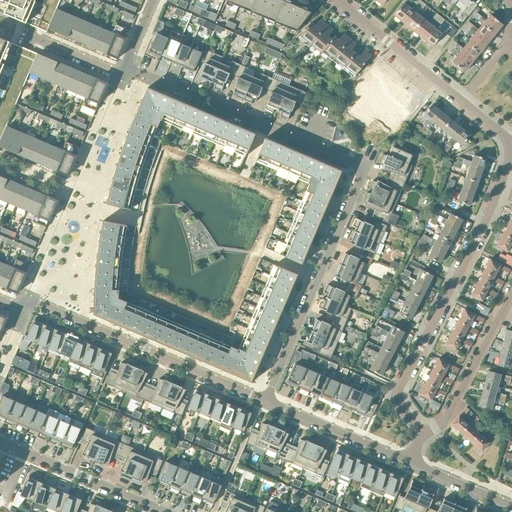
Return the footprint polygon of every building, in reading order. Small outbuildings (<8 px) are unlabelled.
[(30,12),(35,2),(31,0),(10,0),(9,3),(30,12)] [(46,31),(56,9),(59,0),(32,0),(35,1),(35,2),(30,12),(26,22),(31,25),(46,31)] [(250,11),(255,0),(241,0),(239,6),(250,11)] [(263,16),(269,0),(255,0),(250,11),(263,16)] [(274,21),(283,0),(282,0),(269,0),(263,16),(274,21)] [(286,27),(295,6),(290,3),(291,1),(286,0),(284,0),(284,1),(283,0),(274,21),(286,27)] [(405,24),(422,2),(419,0),(416,0),(413,4),(410,8),(404,4),(395,16),(405,24)] [(474,0),(458,0),(459,0),(468,8),(464,12),(468,15),(477,5),(473,2),(474,0)] [(414,31),(424,19),(418,15),(426,5),(422,2),(405,24),(414,31)] [(4,13),(26,22),(30,12),(9,3),(4,13)] [(126,3),(124,7),(135,12),(137,8),(126,3)] [(204,16),(206,11),(195,6),(193,11),(204,16)] [(300,8),(295,6),(286,27),(296,31),(311,12),(306,10),(307,8),(301,7),(300,8)] [(57,32),(65,13),(56,9),(46,31),(47,32),(48,28),(57,32)] [(134,15),(123,10),(121,15),(132,20),(134,15)] [(66,36),(75,17),(65,13),(57,32),(66,36)] [(437,22),(441,17),(437,14),(432,19),(429,24),(424,19),(414,31),(423,39),(433,27),(437,22)] [(483,24),(495,34),(503,25),(491,15),(483,24)] [(84,21),(75,17),(66,36),(76,40),(84,21)] [(216,25),(202,19),(200,25),(214,31),(216,25)] [(311,45),(327,24),(321,19),(316,25),(312,22),(300,36),(311,45)] [(160,58),(161,56),(168,38),(162,36),(164,23),(158,20),(152,34),(156,35),(149,51),(156,53),(154,56),(160,58)] [(86,44),(94,25),(84,21),(76,40),(86,44)] [(465,26),(471,30),(474,26),(469,21),(465,26)] [(321,53),(332,39),(328,36),(333,29),(327,24),(311,45),(321,53)] [(475,26),(472,31),(488,43),(495,34),(483,24),(479,30),(475,26)] [(95,48),(103,29),(94,25),(86,44),(95,48)] [(111,45),(107,54),(118,58),(130,31),(116,25),(113,33),(108,44),(111,45)] [(457,30),(453,26),(446,34),(450,37),(457,30)] [(468,34),(471,30),(465,26),(462,29),(468,34)] [(433,46),(442,34),(433,27),(423,39),(433,46)] [(105,52),(108,44),(113,33),(103,29),(95,48),(105,52)] [(488,43),(472,31),(468,35),(472,38),(468,43),(480,53),(488,43)] [(233,32),(229,47),(244,51),(248,36),(233,32)] [(335,35),(332,39),(321,53),(324,50),(334,58),(351,38),(344,33),(339,39),(336,36),(335,35)] [(0,50),(4,53),(9,42),(0,37),(0,50)] [(171,62),(172,61),(179,43),(168,38),(161,56),(166,58),(165,60),(171,62)] [(266,43),(278,48),(280,42),(268,38),(266,43)] [(357,43),(351,38),(334,58),(345,67),(356,53),(356,52),(355,53),(351,49),(357,43)] [(450,45),(460,52),(463,48),(459,45),(454,40),(450,45)] [(0,139),(6,126),(18,97),(37,53),(17,45),(9,42),(4,53),(0,61),(0,62),(4,64),(3,64),(0,72),(0,139)] [(182,67),(183,66),(191,48),(179,43),(172,61),(178,63),(177,65),(182,67)] [(191,48),(183,66),(189,68),(188,69),(193,72),(204,48),(192,43),(191,48)] [(212,81),(220,62),(210,58),(213,50),(211,44),(209,43),(206,49),(205,52),(201,61),(206,63),(202,72),(203,73),(201,77),(212,81)] [(480,53),(468,43),(460,53),(472,62),(480,53)] [(456,56),(460,52),(450,45),(447,48),(452,53),(456,56)] [(360,56),(356,53),(345,67),(355,76),(372,56),(365,50),(360,56)] [(39,77),(47,57),(38,53),(29,73),(39,77)] [(472,62),(460,53),(453,62),(465,72),(472,62)] [(244,55),(241,63),(246,65),(250,57),(244,55)] [(47,57),(39,77),(48,81),(56,61),(47,57)] [(66,66),(56,61),(48,81),(58,85),(66,66)] [(230,66),(220,62),(212,81),(215,83),(214,88),(221,90),(224,82),(225,83),(229,73),(234,75),(239,64),(232,61),(230,66)] [(239,64),(234,75),(239,77),(235,87),(236,87),(234,91),(238,92),(236,96),(243,99),(253,77),(243,72),(245,66),(239,64)] [(67,89),(75,70),(66,66),(58,85),(67,89)] [(373,68),(359,85),(368,92),(382,74),(381,75),(373,68)] [(67,89),(76,93),(85,74),(75,70),(67,89)] [(253,77),(243,99),(251,102),(252,99),(256,100),(258,96),(258,97),(262,87),(267,89),(272,78),(261,73),(258,79),(253,77)] [(86,97),(90,86),(94,78),(85,74),(76,93),(86,97)] [(382,74),(368,92),(376,99),(390,82),(387,80),(388,79),(382,74)] [(274,108),(278,110),(288,85),(278,81),(272,78),(267,89),(272,92),(268,101),(269,101),(265,109),(272,113),(274,108)] [(107,83),(97,79),(93,87),(90,86),(86,97),(82,105),(96,111),(107,83)] [(288,85),(278,110),(281,111),(280,116),(288,119),(291,110),(292,111),(295,102),(300,104),(305,92),(288,85)] [(394,86),(380,102),(389,109),(403,93),(394,86)] [(140,105),(135,117),(157,127),(160,120),(170,97),(148,87),(140,105)] [(403,93),(389,109),(397,116),(412,99),(411,99),(403,93)] [(181,102),(170,97),(160,120),(171,125),(181,102)] [(412,99),(397,116),(406,124),(420,107),(416,104),(417,103),(412,99)] [(171,125),(181,129),(191,106),(181,102),(171,125)] [(421,131),(425,134),(428,129),(434,122),(442,112),(433,105),(429,109),(429,108),(427,110),(428,111),(424,115),(430,119),(424,126),(421,131)] [(202,111),(191,106),(181,129),(192,134),(202,111)] [(203,138),(213,115),(202,111),(192,134),(203,138)] [(442,112),(434,122),(443,130),(451,120),(442,112)] [(223,120),(213,115),(203,138),(213,143),(223,120)] [(157,127),(135,117),(131,127),(153,137),(157,127)] [(76,120),(74,124),(85,129),(87,125),(76,120)] [(234,125),(223,120),(213,143),(224,147),(234,125)] [(443,130),(452,137),(461,127),(451,120),(443,130)] [(224,147),(235,152),(244,129),(234,125),(224,147)] [(0,146),(7,149),(15,130),(6,126),(0,139),(0,146)] [(84,132),(73,127),(71,132),(82,137),(84,132)] [(153,137),(131,127),(126,138),(149,147),(153,137)] [(452,137),(447,144),(443,149),(447,152),(452,157),(457,155),(450,148),(456,141),(462,145),(462,144),(464,143),(465,141),(466,141),(467,140),(467,139),(470,135),(461,127),(452,137)] [(244,129),(235,152),(245,156),(255,134),(244,129)] [(16,153),(25,134),(15,130),(7,149),(16,153)] [(25,134),(16,153),(26,157),(34,138),(25,134)] [(34,138),(26,157),(35,161),(44,142),(34,138)] [(123,149),(145,157),(146,154),(149,147),(126,138),(125,142),(123,149)] [(256,161),(267,165),(276,143),(265,138),(256,161)] [(45,165),(53,146),(44,142),(35,161),(45,165)] [(61,163),(57,171),(68,175),(80,148),(66,142),(63,150),(58,161),(61,163)] [(276,143),(267,165),(277,169),(286,147),(276,143)] [(45,165),(55,170),(58,161),(63,150),(53,146),(45,165)] [(277,169),(287,174),(297,152),(286,147),(277,169)] [(395,173),(392,180),(404,185),(412,165),(409,164),(412,155),(406,152),(401,150),(393,147),(388,155),(387,155),(387,156),(383,154),(379,163),(384,165),(383,168),(395,173)] [(145,157),(123,149),(119,159),(142,167),(145,157)] [(298,178),(307,156),(297,152),(287,174),(298,178)] [(470,167),(483,171),(487,160),(482,158),(482,157),(480,156),(480,157),(474,155),(472,162),(464,159),(458,157),(457,162),(462,164),(470,167)] [(308,183),(318,160),(307,156),(298,178),(308,183)] [(140,172),(142,167),(119,159),(118,162),(115,170),(139,177),(140,172)] [(318,160),(308,183),(310,184),(306,192),(328,201),(341,171),(318,160)] [(483,171),(470,167),(466,178),(478,182),(483,171)] [(112,181),(136,188),(139,177),(115,170),(113,177),(112,181)] [(466,178),(462,189),(474,193),(478,182),(466,178)] [(0,193),(0,198),(7,202),(16,183),(6,179),(0,193)] [(404,185),(392,180),(389,186),(378,181),(377,182),(373,180),(369,187),(372,189),(371,192),(396,202),(404,185)] [(133,198),(136,188),(112,181),(109,192),(133,198)] [(16,183),(7,202),(17,206),(25,187),(16,183)] [(34,191),(25,187),(17,206),(26,210),(34,191)] [(474,193),(462,189),(458,200),(463,202),(463,203),(465,204),(465,203),(470,205),(474,193)] [(35,214),(40,203),(44,195),(34,191),(26,210),(35,214)] [(130,209),(133,198),(109,192),(107,204),(130,209)] [(306,192),(302,202),(324,212),(328,201),(306,192)] [(396,202),(371,192),(370,194),(367,192),(363,201),(367,203),(366,206),(378,210),(376,217),(395,226),(399,215),(392,212),(396,202)] [(57,200),(46,196),(43,204),(40,203),(35,214),(32,222),(45,228),(57,200)] [(302,202),(297,212),(319,222),(324,212),(302,202)] [(319,222),(297,212),(293,223),(315,232),(319,222)] [(445,225),(457,231),(463,220),(457,217),(458,217),(456,216),(451,214),(445,225)] [(355,232),(380,242),(387,226),(375,221),(373,225),(364,221),(364,223),(356,218),(352,226),(357,228),(355,232)] [(440,222),(438,221),(432,218),(430,223),(435,225),(438,226),(440,222)] [(101,232),(125,237),(127,226),(103,221),(101,232)] [(511,222),(510,222),(503,234),(511,237),(511,222)] [(315,232),(293,223),(288,233),(311,242),(315,232)] [(24,225),(20,234),(26,237),(30,227),(24,225)] [(440,235),(451,241),(457,231),(445,225),(440,235)] [(99,244),(123,247),(124,245),(125,237),(101,232),(99,244)] [(363,249),(361,254),(373,259),(380,242),(355,232),(350,243),(354,244),(354,245),(363,249)] [(311,242),(288,233),(284,243),(306,253),(311,242)] [(511,237),(503,234),(497,246),(508,251),(511,243),(511,237)] [(451,241),(440,235),(437,241),(433,239),(430,244),(434,246),(446,252),(451,241)] [(26,237),(24,241),(35,246),(37,242),(26,237)] [(306,253),(284,243),(279,254),(302,263),(306,253)] [(34,249),(23,244),(21,249),(32,254),(34,249)] [(122,258),(123,247),(99,244),(98,255),(122,258)] [(440,263),(446,252),(434,246),(429,256),(434,259),(433,260),(435,261),(435,260),(440,263)] [(341,265),(360,273),(364,263),(370,265),(373,259),(361,254),(359,258),(350,254),(349,256),(345,254),(341,265)] [(96,267),(120,269),(121,266),(122,258),(98,255),(97,260),(96,267)] [(11,280),(7,288),(18,292),(30,265),(17,259),(13,267),(8,278),(11,280)] [(490,259),(484,271),(495,277),(499,268),(509,273),(511,270),(490,259)] [(398,270),(400,264),(393,261),(390,266),(398,270)] [(0,284),(5,287),(8,278),(13,267),(3,263),(0,271),(0,284)] [(275,265),(270,276),(292,285),(297,274),(275,265)] [(347,287),(358,292),(361,285),(355,282),(360,273),(341,265),(336,276),(340,277),(340,278),(349,282),(347,287)] [(120,280),(120,269),(96,267),(95,278),(120,280)] [(416,281),(428,287),(433,276),(428,273),(429,273),(427,272),(422,270),(416,281)] [(484,271),(478,283),(489,289),(493,280),(503,285),(505,282),(495,277),(484,271)] [(384,274),(381,281),(389,285),(392,277),(384,274)] [(270,276),(266,286),(288,296),(292,285),(270,276)] [(94,290),(119,291),(119,290),(120,280),(95,278),(94,290)] [(411,291),(422,297),(428,287),(416,281),(414,285),(411,291)] [(478,283),(471,295),(482,301),(487,292),(496,297),(498,294),(489,289),(478,283)] [(327,298),(346,306),(350,296),(356,298),(358,292),(347,287),(345,291),(336,287),(335,289),(328,285),(324,292),(328,294),(327,298)] [(288,296),(266,286),(261,297),(283,306),(288,296)] [(118,298),(119,291),(94,290),(94,298),(94,314),(118,298)] [(405,302),(417,308),(422,297),(411,291),(405,302)] [(261,297),(256,307),(279,317),(283,306),(261,297)] [(115,323),(125,301),(118,298),(94,314),(115,323)] [(334,315),(332,320),(344,325),(351,308),(346,306),(327,298),(325,301),(320,300),(318,308),(326,310),(326,311),(334,315)] [(125,301),(115,323),(126,328),(135,306),(125,301)] [(411,319),(417,308),(405,302),(400,313),(405,315),(404,316),(406,317),(406,316),(411,319)] [(479,303),(475,310),(487,316),(490,309),(479,303)] [(126,328),(136,332),(146,310),(135,306),(126,328)] [(279,317),(256,307),(252,318),(274,328),(279,317)] [(383,313),(392,318),(395,312),(386,307),(383,313)] [(458,321),(469,326),(474,318),(483,323),(485,319),(475,315),(464,309),(458,321)] [(136,332),(147,337),(156,315),(146,310),(136,332)] [(147,337),(158,341),(167,319),(156,315),(147,337)] [(38,343),(45,325),(39,322),(40,320),(36,319),(36,318),(35,318),(27,336),(24,335),(19,347),(23,349),(30,339),(38,343)] [(247,329),(269,338),(274,328),(252,318),(247,329)] [(158,341),(168,346),(178,324),(167,319),(158,341)] [(317,320),(312,331),(337,341),(342,331),(344,325),(332,320),(330,324),(322,320),(321,322),(317,320)] [(479,331),(469,326),(458,321),(452,333),(463,338),(467,330),(477,335),(479,331)] [(49,347),(56,329),(50,327),(51,325),(47,323),(46,323),(45,325),(38,343),(49,347)] [(179,350),(188,328),(178,324),(168,346),(179,350)] [(376,326),(375,329),(374,330),(380,333),(382,334),(399,343),(404,332),(399,330),(400,329),(398,328),(398,329),(393,326),(390,332),(376,326)] [(377,337),(380,333),(374,330),(375,329),(371,327),(369,332),(372,334),(372,335),(377,337)] [(60,352),(67,334),(61,332),(62,330),(58,328),(57,328),(56,329),(49,347),(60,352)] [(188,328),(179,350),(189,355),(199,333),(188,328)] [(269,338),(247,329),(242,339),(265,349),(269,338)] [(337,341),(312,331),(308,342),(312,343),(311,344),(320,348),(318,353),(330,358),(332,354),(333,351),(337,341)] [(68,332),(67,334),(60,352),(71,357),(78,339),(72,336),(73,335),(69,333),(68,332)] [(209,337),(199,333),(189,355),(200,360),(209,337)] [(463,338),(452,333),(446,345),(457,350),(461,342),(471,347),(473,343),(463,338)] [(399,343),(382,334),(380,339),(385,341),(381,348),(393,353),(399,343)] [(79,337),(78,339),(71,357),(69,361),(80,366),(89,344),(83,341),(84,339),(80,337),(79,337)] [(220,342),(209,337),(200,360),(210,364),(220,342)] [(265,349),(242,339),(238,350),(260,359),(265,349)] [(501,353),(511,356),(511,343),(504,341),(501,353)] [(90,342),(89,344),(80,366),(91,370),(100,348),(94,346),(95,344),(91,342),(90,342)] [(220,342),(210,364),(221,369),(231,346),(220,342)] [(101,346),(100,348),(91,370),(90,372),(104,378),(107,371),(105,370),(112,353),(106,350),(106,349),(102,347),(101,346)] [(238,350),(231,346),(221,369),(251,381),(260,359),(238,350)] [(376,358),(388,364),(393,353),(381,348),(378,354),(365,347),(363,351),(376,358)] [(309,359),(310,360),(312,354),(308,352),(302,350),(301,352),(295,350),(290,364),(292,365),(295,364),(287,381),(294,384),(293,385),(298,388),(298,386),(306,368),(300,365),(301,358),(309,359)] [(366,359),(368,354),(363,351),(363,352),(360,350),(357,356),(360,358),(361,356),(366,359)] [(510,368),(511,360),(511,356),(501,353),(498,364),(510,368)] [(382,375),(388,364),(376,358),(370,369),(375,371),(375,372),(377,373),(377,372),(382,375)] [(432,370),(443,376),(448,367),(457,373),(459,369),(439,358),(432,370)] [(125,391),(135,368),(135,367),(127,363),(126,364),(121,362),(118,371),(117,370),(116,373),(110,371),(105,383),(125,391)] [(143,399),(148,387),(143,385),(144,382),(143,382),(148,373),(146,372),(148,368),(140,364),(138,369),(135,368),(125,391),(143,399)] [(306,368),(298,386),(305,388),(304,390),(309,392),(309,391),(317,373),(306,368)] [(426,382),(437,388),(441,380),(451,385),(453,381),(443,376),(432,370),(426,382)] [(485,382),(498,386),(501,374),(489,371),(485,382)] [(317,373),(309,391),(316,393),(315,395),(320,397),(320,395),(328,378),(317,373)] [(162,407),(172,383),(174,379),(164,375),(162,379),(159,378),(156,387),(155,387),(154,390),(148,387),(143,399),(162,407)] [(328,378),(320,395),(327,398),(326,400),(331,402),(331,400),(339,382),(328,378)] [(5,420),(6,418),(14,400),(6,397),(8,384),(4,382),(0,390),(0,395),(2,397),(0,400),(0,415),(1,416),(0,417),(5,419),(5,420)] [(339,382),(331,400),(338,403),(337,405),(342,406),(342,405),(350,387),(339,382)] [(447,393),(437,388),(426,382),(420,394),(431,400),(435,392),(445,397),(447,393)] [(496,392),(498,386),(485,382),(482,394),(505,400),(506,395),(496,392)] [(173,384),(172,383),(162,407),(182,416),(187,404),(181,401),(182,398),(181,398),(186,390),(178,385),(177,387),(172,385),(173,384)] [(189,407),(199,412),(207,394),(201,391),(202,390),(197,388),(197,387),(196,389),(196,390),(189,407)] [(350,387),(342,405),(349,407),(348,409),(353,411),(353,410),(361,392),(350,387)] [(208,392),(207,394),(199,412),(211,416),(218,399),(212,396),(213,395),(208,393),(208,392)] [(361,392),(353,410),(360,412),(359,414),(363,416),(364,414),(371,417),(376,404),(370,401),(372,396),(361,392)] [(503,405),(505,400),(482,394),(479,406),(492,409),(494,402),(503,405)] [(218,399),(211,416),(222,421),(229,403),(223,401),(224,399),(219,397),(220,397),(219,397),(218,399)] [(16,424),(17,423),(25,405),(14,400),(6,418),(12,420),(11,422),(16,424)] [(429,406),(438,410),(441,405),(432,400),(429,406)] [(229,403),(222,421),(219,426),(230,431),(233,426),(240,408),(234,406),(235,404),(230,402),(231,402),(230,402),(229,403)] [(27,429),(28,427),(36,410),(25,405),(17,423),(23,425),(23,427),(27,429)] [(240,408),(233,426),(244,431),(252,413),(245,410),(246,409),(241,407),(242,407),(241,406),(240,408)] [(451,425),(461,433),(469,424),(462,418),(465,416),(470,410),(466,407),(462,413),(451,425)] [(50,439),(50,437),(60,413),(49,408),(47,414),(39,432),(45,435),(45,436),(49,438),(50,439)] [(39,434),(39,432),(47,414),(36,410),(28,427),(34,430),(34,431),(38,433),(38,434),(39,434)] [(61,443),(61,441),(72,418),(60,413),(50,437),(56,439),(56,441),(60,443),(61,443)] [(461,433),(471,442),(479,433),(472,427),(475,424),(480,419),(477,417),(470,425),(469,424),(461,433)] [(72,418),(61,441),(67,444),(67,446),(71,448),(72,448),(73,446),(72,446),(80,429),(82,430),(84,423),(72,418)] [(134,421),(132,427),(138,429),(141,423),(134,421)] [(265,452),(266,448),(277,424),(269,421),(267,424),(262,423),(259,431),(258,431),(257,434),(251,432),(246,444),(265,452)] [(288,429),(277,424),(266,448),(277,453),(275,456),(284,460),(289,448),(284,446),(285,443),(284,442),(289,434),(286,432),(288,429)] [(480,434),(479,433),(471,442),(481,451),(489,442),(482,436),(485,433),(490,428),(487,425),(480,434)] [(86,427),(81,439),(87,442),(85,445),(86,445),(82,454),(84,455),(82,458),(89,463),(92,458),(95,459),(105,436),(94,431),(86,427)] [(501,438),(497,434),(490,441),(495,445),(501,438)] [(95,459),(94,460),(103,464),(103,463),(108,465),(111,456),(112,456),(113,453),(119,456),(127,436),(124,435),(120,442),(115,440),(105,436),(95,459)] [(127,436),(119,456),(125,458),(124,461),(124,462),(120,470),(123,471),(121,475),(130,479),(142,451),(130,446),(128,445),(131,438),(127,436)] [(295,450),(289,448),(284,460),(304,468),(314,445),(314,443),(306,440),(305,441),(300,439),(297,448),(296,447),(295,450)] [(318,447),(314,445),(304,468),(323,476),(328,464),(322,462),(323,459),(322,459),(327,450),(319,446),(318,447)] [(338,477),(348,454),(342,452),(343,450),(338,448),(337,450),(328,472),(338,477)] [(142,451),(130,479),(140,483),(141,479),(146,481),(149,472),(150,473),(152,470),(157,472),(163,460),(154,457),(142,451)] [(349,453),(348,454),(338,477),(339,477),(338,479),(349,483),(351,477),(359,459),(353,457),(354,455),(349,453)] [(362,481),(370,464),(364,461),(365,460),(360,458),(360,457),(359,459),(351,477),(362,481)] [(169,486),(169,484),(177,466),(165,461),(158,479),(164,482),(164,483),(168,485),(169,486)] [(372,491),(381,469),(375,466),(376,464),(371,462),(370,464),(362,481),(363,482),(361,486),(372,491)] [(273,468),(270,475),(276,477),(281,467),(274,465),(273,468)] [(180,490),(180,488),(188,471),(177,466),(169,484),(175,486),(175,488),(179,490),(180,490)] [(382,467),(381,469),(372,491),(383,495),(385,491),(392,473),(386,471),(387,469),(382,467)] [(188,471),(180,488),(186,491),(186,493),(190,495),(191,495),(191,493),(199,476),(188,471)] [(393,471),(392,473),(385,491),(396,496),(404,478),(397,475),(398,474),(393,472),(393,471)] [(34,500),(42,482),(35,480),(36,478),(29,475),(28,477),(29,477),(22,493),(18,492),(13,504),(17,506),(25,496),(34,500)] [(199,476),(191,493),(197,496),(197,497),(201,499),(202,500),(202,498),(210,480),(199,476)] [(210,480),(202,498),(208,500),(208,502),(212,504),(213,504),(214,502),(213,502),(221,485),(210,480)] [(47,506),(55,488),(48,485),(49,484),(42,481),(42,482),(34,500),(47,506)] [(405,511),(412,511),(414,508),(424,485),(423,486),(417,483),(417,482),(416,482),(414,486),(411,485),(412,484),(411,484),(408,492),(407,492),(404,497),(400,495),(395,507),(401,510),(405,511)] [(432,511),(433,510),(429,508),(431,503),(430,502),(434,494),(433,493),(433,494),(430,493),(432,488),(431,488),(431,489),(424,486),(424,485),(414,508),(412,511),(432,511)] [(61,511),(68,494),(62,491),(62,490),(56,486),(55,488),(47,506),(61,511)] [(238,511),(243,501),(233,497),(234,494),(226,490),(221,502),(227,505),(226,508),(224,511),(238,511)] [(69,492),(68,494),(61,511),(76,511),(82,500),(75,497),(75,495),(69,492)] [(451,511),(456,503),(455,503),(455,504),(444,499),(445,498),(444,498),(441,507),(440,506),(438,511),(433,510),(432,511),(451,511)] [(102,511),(104,509),(105,507),(104,507),(105,503),(96,499),(94,504),(91,503),(88,511),(87,511),(86,511),(80,511),(79,511),(102,511)] [(243,501),(238,511),(262,511),(265,506),(256,503),(255,506),(243,501)] [(456,503),(451,511),(464,511),(467,508),(466,507),(466,508),(455,504),(456,503)]
